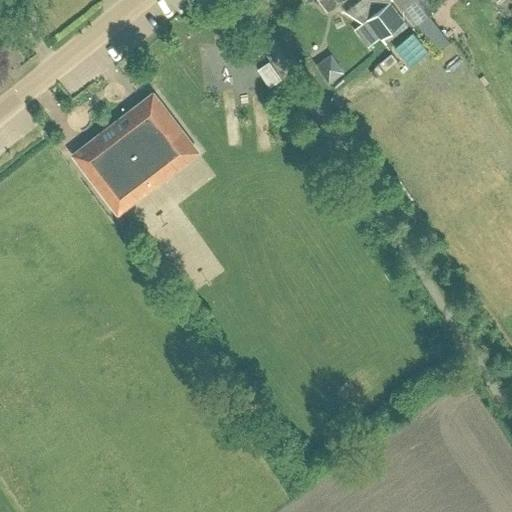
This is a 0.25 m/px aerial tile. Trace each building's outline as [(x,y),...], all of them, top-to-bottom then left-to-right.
[(405,19),(389,0),(365,19),(379,38),(405,19)] [(402,0),(412,11),(415,9),(419,14),(425,9),(421,4),(426,0),(402,0)] [(441,16),(427,25),(442,48),(456,39),(441,16)] [(331,52),(315,63),(328,82),(344,71),(331,52)] [(264,67),(277,86),(290,77),(277,58),(264,67)] [(152,92),(126,111),(72,152),(117,210),(196,150),(152,92)]
